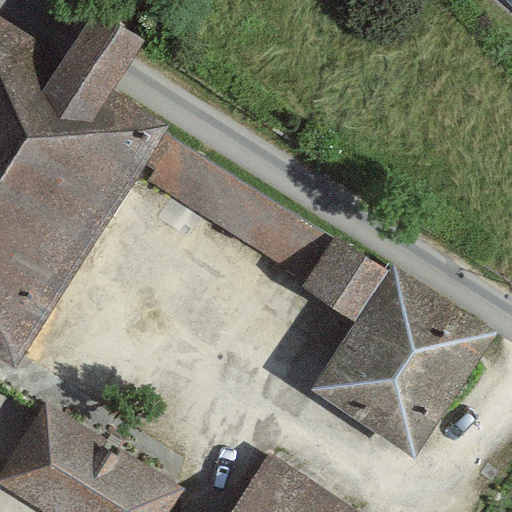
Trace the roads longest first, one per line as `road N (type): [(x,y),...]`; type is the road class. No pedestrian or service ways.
road 1 (unclassified): [(3,0),(511,319)]
road 2 (unknown): [(376,511),(341,500),(102,294)]
road 3 (unknown): [(511,377),(430,511)]
